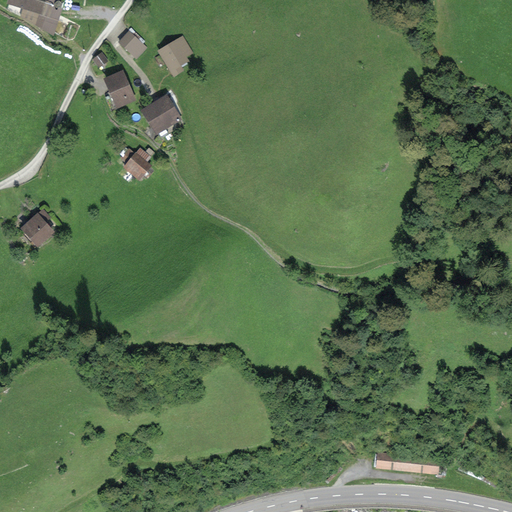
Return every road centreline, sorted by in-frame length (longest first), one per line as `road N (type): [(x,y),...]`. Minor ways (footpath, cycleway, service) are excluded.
road 1 (track): [(63,511),(129,461),(166,465),(252,450),(332,405),(479,411),(511,449)]
road 2 (track): [(425,264),(404,258),(356,270),(319,268),(274,245),(209,182),(182,100),(169,84),(148,88)]
road 3 (primary): [(248,511),(361,494),(507,511)]
road 4 (unclassified): [(0,185),(36,161),(86,60)]
